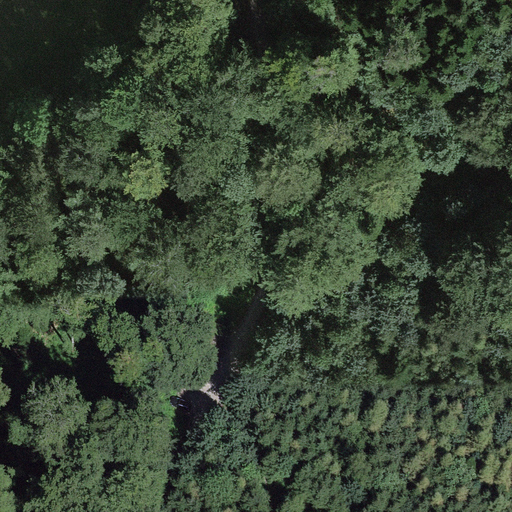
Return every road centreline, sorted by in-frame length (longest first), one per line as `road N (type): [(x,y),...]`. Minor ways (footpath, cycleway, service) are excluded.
road 1 (track): [(511,13),(465,69),(391,215),(263,326),(148,511)]
road 2 (track): [(256,0),(273,224),(261,294),(227,387),(273,511)]
